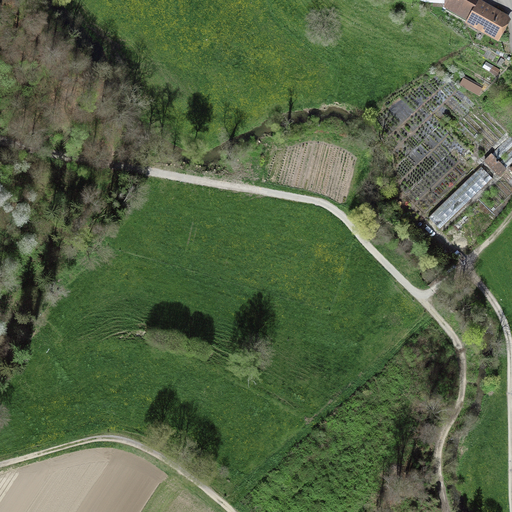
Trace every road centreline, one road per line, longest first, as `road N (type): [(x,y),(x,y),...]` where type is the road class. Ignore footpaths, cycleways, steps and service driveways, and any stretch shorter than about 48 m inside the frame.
road 1 (track): [(231,511),(147,449),(120,439),(0,465)]
road 2 (track): [(446,511),(440,454),(464,381),(459,343),(418,297)]
road 3 (track): [(511,460),(507,327),(463,266)]
road 4 (track): [(418,297),(344,216),(311,196)]
